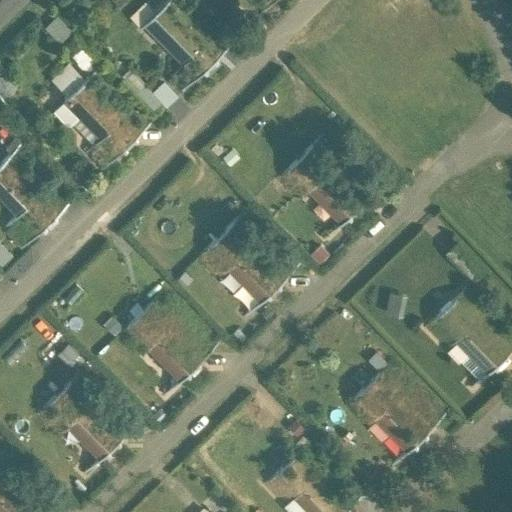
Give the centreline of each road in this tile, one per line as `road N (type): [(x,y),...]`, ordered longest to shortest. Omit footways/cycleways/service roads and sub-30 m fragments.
road 1 (unclassified): [(511,107),(99,511)]
road 2 (unclassified): [(321,0),(0,312)]
road 3 (unclassified): [(511,406),(404,511)]
